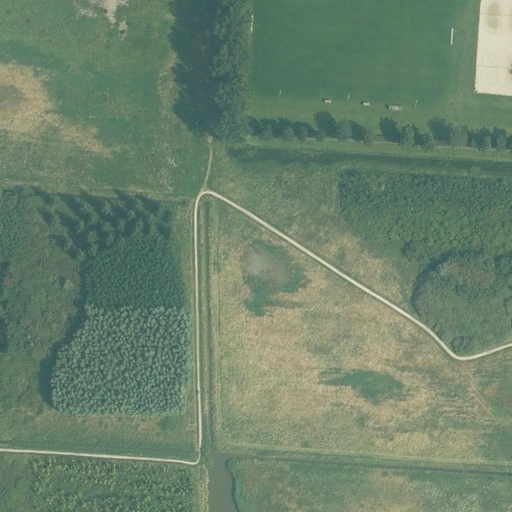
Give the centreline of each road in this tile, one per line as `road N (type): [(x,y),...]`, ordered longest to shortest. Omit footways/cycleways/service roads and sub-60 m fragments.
road 1 (track): [(204,185),(171,193),(0,183)]
road 2 (track): [(200,194),(209,168),(216,0)]
road 3 (track): [(204,185),(189,140),(180,0)]
